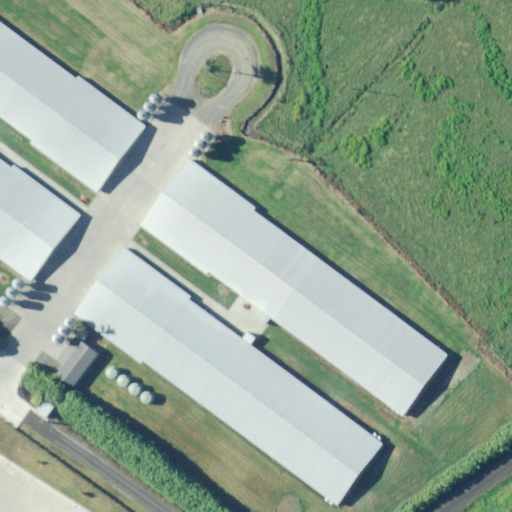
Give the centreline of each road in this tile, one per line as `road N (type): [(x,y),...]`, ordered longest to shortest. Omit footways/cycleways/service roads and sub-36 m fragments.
road 1 (unknown): [(0,369),(163,136),(187,56),(205,45),(229,49)]
road 2 (unknown): [(0,396),(166,511)]
